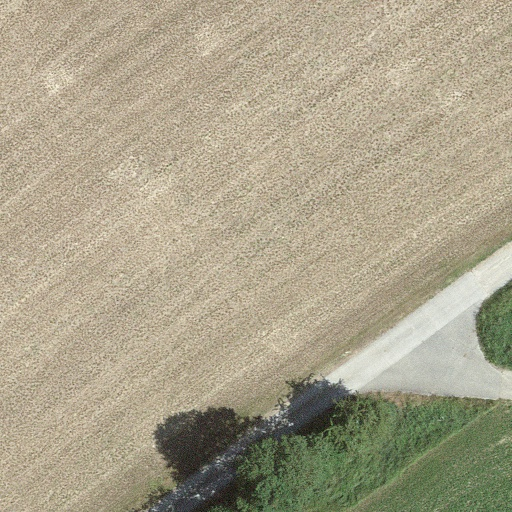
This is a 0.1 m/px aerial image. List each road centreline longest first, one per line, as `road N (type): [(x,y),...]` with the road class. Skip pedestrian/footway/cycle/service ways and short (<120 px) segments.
road 1 (track): [(173,511),(511,265)]
road 2 (track): [(403,339),(484,385),(511,389)]
